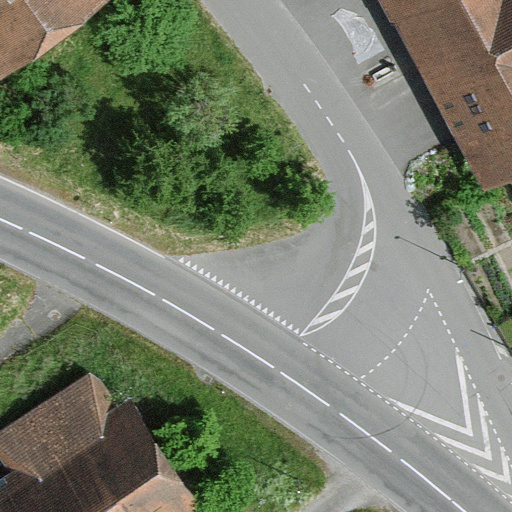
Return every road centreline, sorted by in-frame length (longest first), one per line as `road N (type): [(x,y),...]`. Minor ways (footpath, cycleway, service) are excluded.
road 1 (residential): [(237,0),(340,136),(370,216),(354,276),(277,366)]
road 2 (primary): [(277,366),(107,270),(0,221)]
road 3 (primary): [(466,511),(277,366)]
